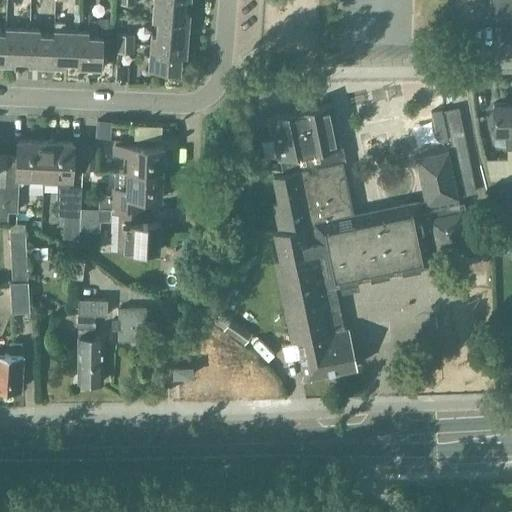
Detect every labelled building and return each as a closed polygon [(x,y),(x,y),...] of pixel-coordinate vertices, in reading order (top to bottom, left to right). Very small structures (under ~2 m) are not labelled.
[(184,0),(153,0),(151,20),(156,21),(187,24),(188,13),(183,13),(184,0)] [(511,0),(488,0),(489,10),(511,9),(511,0)] [(98,32),(113,33),(114,18),(99,18),(98,32)] [(150,34),(150,44),(185,48),(187,24),(156,21),(155,35),(150,34)] [(53,22),(53,36),(52,67),(61,67),(62,62),(75,63),(77,32),(64,32),(64,22),(53,22)] [(4,35),(3,65),(13,65),(13,61),(28,61),(29,31),(6,30),(5,35),(4,35)] [(29,31),(28,61),(28,66),(52,67),(53,36),(39,36),(39,31),(29,31)] [(77,32),(75,63),(75,67),(101,68),(101,55),(112,55),(112,38),(85,37),(86,33),(77,32)] [(117,44),(132,44),(133,35),(117,35),(117,44)] [(132,44),(117,44),(116,53),(132,53),(132,44)] [(185,48),(150,44),(147,69),(178,72),(179,57),(184,58),(185,48)] [(251,86),(252,94),(263,93),(262,85),(251,86)] [(296,110),(269,115),(278,158),(280,158),(283,171),(272,174),(278,201),(273,202),(278,229),(273,230),(279,258),(274,259),(291,340),(296,339),(344,330),(334,284),(339,283),(340,289),(358,285),(357,280),(430,264),(427,250),(435,248),(435,249),(467,242),(457,198),(462,197),(452,149),(416,157),(425,200),(417,202),(416,200),(354,213),(342,159),(340,160),(338,146),(339,146),(330,102),(304,108),(305,111),(296,113),(296,110)] [(511,105),(495,106),(496,135),(506,135),(507,150),(511,149),(511,105)] [(430,112),(437,142),(449,140),(442,109),(430,112)] [(17,141),(16,183),(44,184),(44,178),(46,142),(17,141)] [(44,178),(44,184),(58,184),(57,215),(80,216),(81,188),(68,188),(69,183),(72,183),(74,142),(46,142),(44,178)] [(98,144),(83,143),(82,170),(96,171),(98,144)] [(127,171),(162,173),(163,147),(115,145),(114,154),(127,154),(127,171)] [(99,194),(99,208),(139,210),(139,198),(161,199),(162,173),(127,171),(126,189),(113,188),(113,195),(99,194)] [(511,179),(493,179),(500,209),(503,211),(511,211),(511,179)] [(5,188),(5,196),(17,196),(17,188),(5,188)] [(99,208),(98,221),(111,221),(110,250),(158,252),(160,223),(138,222),(139,210),(99,208)] [(205,252),(213,241),(210,236),(196,236),(195,237),(204,253),(205,252)] [(9,237),(10,254),(26,253),(25,237),(9,237)] [(53,275),(82,279),(85,257),(56,252),(53,275)] [(30,313),(28,282),(11,283),(12,313),(30,313)] [(433,309),(454,307),(453,296),(432,297),(433,309)] [(79,300),(78,383),(102,383),(103,339),(95,339),(95,316),(107,317),(107,301),(79,300)] [(154,358),(153,335),(147,336),(147,309),(118,310),(118,320),(113,320),(113,330),(118,330),(119,342),(143,341),(143,346),(144,346),(144,358),(154,358)] [(231,320),(224,330),(244,344),(252,334),(231,320)] [(344,330),(296,339),(305,377),(356,366),(350,337),(349,337),(348,329),(344,330)] [(10,344),(10,354),(0,353),(0,392),(6,392),(6,389),(21,390),(23,345),(10,344)] [(175,378),(191,377),(191,369),(174,370),(175,378)]
